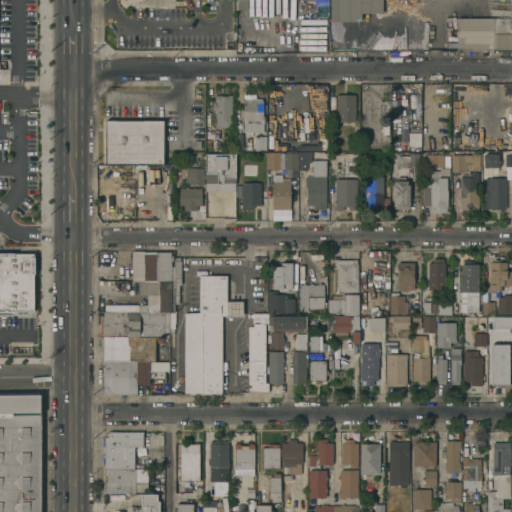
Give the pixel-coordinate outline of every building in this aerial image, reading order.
[(252,0),(252,1),(248,1),(248,9),(235,9),(235,0),(252,0)] [(263,0),(247,0),(247,17),(287,17),(287,0),(263,0)] [(329,0),(382,0),(382,12),(361,12),(361,20),(330,21),(329,0)] [(493,50),(456,50),(457,17),(493,17),(493,48),(493,50)] [(511,48),(493,48),(493,17),(511,17),(511,48)] [(243,93),(256,93),(256,98),(263,98),(263,115),(264,115),(264,123),(243,123),(243,93)] [(232,127),(215,127),(215,113),(214,113),(214,103),(215,103),(215,100),(214,100),(214,98),(215,98),(215,94),(220,94),(220,95),(226,95),(226,94),(231,94),(232,127)] [(336,94),(355,94),(355,121),(349,121),(349,123),(346,123),(346,121),(336,121),(336,94)] [(105,165),(105,121),(162,121),(162,165),(105,165)] [(244,133),(244,123),(263,123),(263,133),(244,133)] [(419,133),(407,133),(407,147),(419,147),(419,133)] [(266,150),(254,150),(254,135),(266,135),(266,150)] [(279,168),(275,168),(275,169),(272,169),(272,168),(267,168),(267,151),(279,151),(279,168)] [(298,169),(298,160),(297,160),(297,151),(311,151),(311,162),(307,162),(307,169),(298,169)] [(511,168),(503,168),(502,154),(505,154),(505,151),(511,151),(511,168)] [(297,152),(297,168),(285,168),(285,152),(297,152)] [(466,152),(479,152),(479,170),(466,170),(466,154),(466,152)] [(205,153),(214,153),(214,155),(226,155),(226,153),(236,153),(235,191),(205,190),(205,178),(205,174),(205,153)] [(425,167),(425,153),(442,153),(442,155),(449,155),(450,166),(425,167)] [(498,153),(498,167),(483,167),(483,153),(498,153)] [(466,171),(451,171),(451,154),(466,154),(466,170),(466,171)] [(407,166),(408,157),(395,156),(395,165),(407,166)] [(312,171),(310,171),(310,166),(312,166),(312,159),(326,159),(326,175),(312,176),(312,171)] [(203,178),(203,183),(185,183),(186,167),(204,167),(204,174),(205,174),(205,178),(203,178)] [(430,212),(430,204),(422,205),(422,177),(430,177),(430,170),(439,170),(439,167),(449,167),(449,182),(451,182),(451,189),(447,189),(448,208),(446,208),(446,212),(430,212)] [(290,208),(272,208),(272,180),(273,180),(273,173),(281,173),(281,177),(290,177),(290,208)] [(478,208),(460,209),(460,189),(460,175),(462,175),(462,174),(470,173),(470,175),(475,175),(475,180),(478,180),(478,208)] [(326,175),(326,208),(313,208),(313,204),(307,204),(306,186),(305,186),(305,176),(312,176),(326,175)] [(383,206),(385,206),(385,211),(374,211),(374,208),(365,208),(365,175),(383,175),(383,206)] [(505,208),(488,208),(488,177),(505,177),(505,208)] [(357,209),(348,209),(348,205),(343,205),(343,209),(335,209),(335,178),(356,178),(357,209)] [(409,208),(393,208),(393,184),(395,184),(395,180),(407,180),(407,184),(409,184),(409,208)] [(241,181),(261,181),(261,205),(253,205),(253,208),(241,208),(241,181)] [(201,187),(201,205),(197,205),(197,209),(184,209),(184,205),(178,205),(179,187),(201,187)] [(174,280),(158,280),(143,280),(143,252),(155,252),(155,251),(171,251),(171,267),(174,267),(174,280)] [(0,253),(13,253),(33,253),(33,257),(34,257),(34,274),(32,274),(33,312),(0,312),(0,253)] [(444,289),(428,289),(428,262),(432,262),(432,258),(443,258),(444,289)] [(337,259),(357,259),(357,291),(345,291),(345,290),(336,290),(336,286),(338,286),(338,282),(337,282),(337,259)] [(397,289),(397,277),(398,277),(397,262),(413,261),(414,289),(397,289)] [(482,288),(486,288),(486,283),(490,283),(489,261),(506,261),(506,270),(511,270),(511,285),(502,285),(502,291),(488,291),(488,301),(482,301),(482,288)] [(292,288),(272,288),(272,265),(281,265),(281,262),(291,262),(292,288)] [(478,291),(459,291),(459,276),(460,276),(460,275),(461,275),(461,263),(478,263),(478,291)] [(222,393),(184,393),(184,312),(199,312),(199,275),(226,275),(226,300),(242,300),(242,315),(221,315),(222,393)] [(139,295),(138,280),(143,280),(158,280),(158,295),(139,295)] [(158,280),(174,280),(174,297),(171,297),(171,311),(159,311),(158,295),(158,280)] [(324,310),(299,310),(299,284),(323,283),(324,310)] [(294,312),(268,312),(268,310),(266,310),(266,290),(274,290),(274,294),(286,293),(286,298),(294,298),(294,312)] [(389,295),(390,295),(390,291),(398,291),(398,295),(404,295),(404,301),(407,301),(407,313),(389,313),(389,295)] [(343,314),(343,312),(328,312),(328,298),(341,298),(341,293),(358,293),(358,310),(358,313),(358,314),(343,314)] [(511,313),(496,313),(496,308),(498,308),(498,296),(502,296),(502,294),(511,294),(511,313)] [(466,295),(478,295),(478,302),(481,302),(481,307),(478,307),(478,311),(466,311),(466,295)] [(431,314),(431,302),(451,301),(451,314),(431,314)] [(494,301),(494,314),(482,314),(482,301),(488,301),(494,301)] [(104,303),(138,304),(138,311),(104,311),(104,303)] [(100,335),(100,315),(103,315),(103,311),(104,311),(138,311),(148,311),(148,312),(164,312),(164,339),(155,339),(155,336),(103,335),(100,335)] [(248,326),(252,326),(252,322),(259,322),(259,312),(268,312),(268,323),(265,323),(265,360),(248,360),(248,326)] [(359,314),(359,343),(352,343),(352,331),(347,331),(347,334),(334,334),(334,331),(332,331),(332,319),(334,319),(334,314),(359,314)] [(306,315),(306,331),(302,331),(269,331),(269,315),(306,315)] [(409,315),(409,328),(399,328),(399,330),(394,330),(394,328),(392,328),(392,321),(389,321),(389,315),(392,315),(409,315)] [(435,331),(422,331),(422,315),(434,315),(435,331)] [(511,316),(491,317),(491,326),(488,326),(489,384),(508,384),(508,329),(511,328),(511,316)] [(455,321),(456,342),(450,342),(450,347),(437,347),(436,322),(455,321)] [(268,341),(270,341),(270,331),(282,331),(282,336),(284,336),(284,341),(282,341),(282,348),(268,348),(268,341)] [(486,332),(486,345),(473,345),(473,332),(486,332)] [(296,333),(306,333),(306,350),(295,349),(296,333)] [(155,336),(155,339),(155,361),(103,360),(103,335),(155,336)] [(309,350),(309,344),(308,344),(308,341),(309,341),(309,335),(321,335),(321,343),(325,343),(325,350),(309,350)] [(429,383),(412,383),(412,357),(413,357),(413,352),(411,352),(412,338),(428,338),(428,357),(429,357),(429,383)] [(360,344),(377,344),(377,379),(373,379),(373,385),(365,385),(365,379),(361,379),(360,344)] [(450,347),(460,347),(460,380),(459,380),(459,383),(452,383),(452,380),(450,380),(450,347)] [(282,350),(282,357),(283,357),(283,361),(282,361),(282,382),(279,382),(279,385),(273,385),(273,382),(268,383),(268,375),(266,375),(266,373),(268,373),(268,370),(265,370),(265,366),(268,366),(268,351),(282,350)] [(305,385),(295,385),(295,382),(292,382),(292,361),(291,361),(291,357),(292,357),(292,350),(305,350),(305,385)] [(463,350),(477,350),(477,354),(479,354),(479,356),(482,356),(481,385),(470,385),(470,381),(463,381),(463,350)] [(406,353),(406,383),(404,383),(404,385),(390,385),(390,384),(385,384),(385,353),(406,353)] [(437,383),(437,358),(438,354),(442,354),(442,358),(446,358),(446,380),(442,383),(437,383)] [(169,361),(168,371),(164,370),(164,377),(149,377),(148,384),(137,383),(137,394),(102,394),(103,360),(155,361),(169,361)] [(265,360),(265,382),(267,382),(267,391),(248,391),(248,360),(265,360)] [(309,360),(325,360),(325,369),(328,369),(328,374),(325,374),(325,380),(320,380),(320,383),(314,383),(314,380),(309,380),(309,360)] [(0,511),(0,393),(40,393),(40,511),(0,511)] [(142,431),(142,446),(134,446),(134,467),(104,467),(104,436),(109,431),(142,431)] [(302,463),(301,463),(301,473),(289,473),(289,472),(282,472),(282,457),(281,457),(281,442),(287,442),(287,438),(296,438),(296,442),(302,442),(302,463)] [(332,464),(319,464),(319,467),(314,467),(314,465),(308,465),(308,454),(316,454),(316,438),(327,438),(327,442),(332,442),(332,464)] [(357,467),(349,467),(349,464),(341,464),(341,442),(345,442),(345,438),(353,438),(353,442),(357,442),(357,467)] [(229,467),(227,467),(227,476),(221,476),(221,471),(216,471),(216,470),(211,470),(210,467),(209,467),(209,462),(210,462),(209,443),(210,443),(210,440),(214,440),(214,443),(223,443),(223,440),(227,440),(227,443),(228,443),(229,467)] [(408,484),(389,484),(388,441),(390,441),(390,440),(394,440),(394,441),(403,441),(403,440),(407,440),(407,441),(408,441),(408,484)] [(445,466),(444,466),(444,462),(445,462),(445,440),(460,440),(460,447),(458,447),(458,462),(460,462),(460,470),(458,470),(458,472),(445,472),(445,466)] [(435,465),(433,465),(433,467),(427,467),(427,465),(413,465),(413,441),(422,441),(422,444),(427,444),(427,441),(435,441),(435,465)] [(510,441),(510,464),(507,464),(508,474),(500,474),(500,469),(493,469),(492,442),(510,441)] [(234,443),(235,443),(239,442),(239,443),(240,443),(240,445),(248,445),(248,443),(249,443),(252,442),(252,443),(253,443),(254,465),(249,465),(249,461),(238,462),(238,465),(234,465),(234,443)] [(199,480),(180,480),(180,443),(199,443),(199,480)] [(279,468),(262,468),(262,447),(267,447),(267,443),(279,443),(279,468)] [(379,474),(360,474),(360,443),(379,443),(379,474)] [(468,456),(468,458),(480,458),(481,473),(479,473),(479,486),(474,486),(475,490),(468,490),(468,487),(462,487),(462,456),(468,456)] [(147,468),(147,491),(135,491),(135,492),(104,493),(104,468),(147,468)] [(308,469),(326,469),(326,475),(327,475),(327,479),(326,479),(326,487),(327,487),(327,491),(326,491),(326,497),(308,497),(308,469)] [(357,469),(357,478),(357,497),(340,497),(340,490),(338,490),(338,487),(340,487),(340,479),(339,479),(339,475),(340,475),(340,469),(357,469)] [(435,469),(436,485),(424,485),(424,470),(435,469)] [(280,501),(271,501),(271,498),(266,498),(266,491),(269,491),(269,476),(272,476),(272,473),(280,473),(280,501)] [(461,481),(461,497),(460,497),(460,502),(452,502),(452,504),(458,504),(458,511),(436,511),(436,502),(450,502),(450,498),(451,498),(451,497),(445,497),(445,492),(442,492),(442,485),(445,485),(445,481),(461,481)] [(430,488),(430,499),(431,499),(431,501),(430,501),(430,508),(410,508),(410,506),(411,506),(411,488),(430,488)] [(486,511),(486,490),(495,490),(495,502),(496,508),(500,508),(500,511),(486,511)] [(157,511),(157,494),(139,494),(139,511),(157,511)] [(478,511),(465,511),(465,502),(468,502),(468,501),(472,501),(472,504),(478,504),(478,511)] [(193,503),(193,511),(176,511),(176,503),(193,503)] [(206,506),(206,503),(211,503),(211,505),(215,505),(215,507),(222,507),(222,511),(202,511),(202,505),(206,506)] [(333,511),(333,505),(341,504),(341,503),(344,503),(344,504),(354,504),(354,510),(351,510),(351,511),(333,511)]
